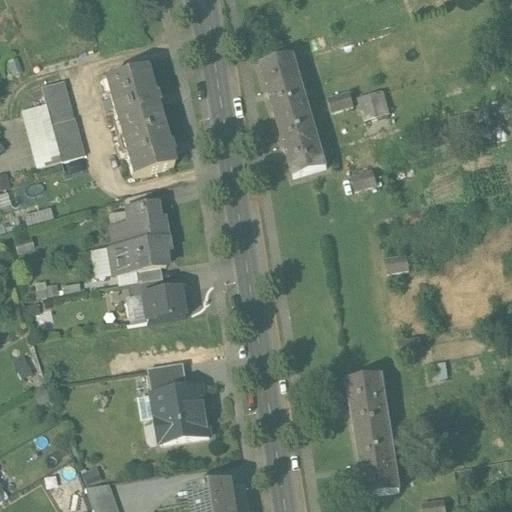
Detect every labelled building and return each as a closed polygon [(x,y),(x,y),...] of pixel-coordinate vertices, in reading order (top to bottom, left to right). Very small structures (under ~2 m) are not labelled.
[(318,40),(304,44),(307,56),(321,52),(318,40)] [(288,62),(256,71),(273,127),(305,118),(288,62)] [(142,74),(103,86),(117,134),(156,122),(153,111),(156,110),(153,99),(150,100),(142,74)] [(37,93),(47,130),(69,125),(58,87),(37,93)] [(353,101),(359,122),(385,115),(380,94),(353,101)] [(344,99),(322,105),(327,119),(349,113),(344,99)] [(385,115),(359,122),(363,137),(389,130),(385,115)] [(305,118),(273,127),(290,183),(322,174),(305,118)] [(156,122),(117,134),(131,183),(170,172),(167,160),(170,158),(167,148),(164,149),(156,122)] [(47,130),(58,168),(79,162),(69,125),(47,130)] [(23,137),(33,175),(58,168),(47,130),(23,137)] [(368,177),(346,184),(350,198),(372,191),(368,177)] [(147,198),(121,205),(122,217),(133,215),(133,214),(150,212),(147,198)] [(150,212),(133,214),(133,215),(122,217),(124,231),(107,233),(109,252),(161,243),(160,235),(155,235),(151,211),(150,212)] [(105,219),(107,233),(124,231),(122,217),(105,219)] [(109,252),(108,252),(112,281),(132,277),(156,274),(161,273),(158,251),(162,250),(161,243),(109,252)] [(403,262),(380,265),(382,280),(405,277),(403,262)] [(156,274),(132,277),(134,289),(158,285),(156,274)] [(129,303),(138,302),(137,301),(160,297),(158,285),(134,289),(127,290),(129,303)] [(160,297),(137,301),(138,302),(143,328),(182,322),(177,295),(160,297)] [(130,331),(143,328),(138,302),(129,303),(125,304),(130,331)] [(416,344),(394,347),(396,362),(418,358),(416,344)] [(22,362),(12,367),(20,384),(31,379),(22,362)] [(183,367),(147,373),(151,399),(158,398),(187,393),(183,367)] [(378,381),(344,386),(353,443),(388,438),(378,381)] [(187,393),(158,398),(161,421),(155,422),(160,448),(209,440),(201,391),(187,393)] [(429,425),(406,429),(409,443),(431,440),(429,425)] [(398,497),(388,438),(353,443),(363,502),(398,497)] [(235,511),(232,487),(186,494),(188,511),(235,511)] [(111,511),(104,490),(85,494),(91,511),(111,511)]
